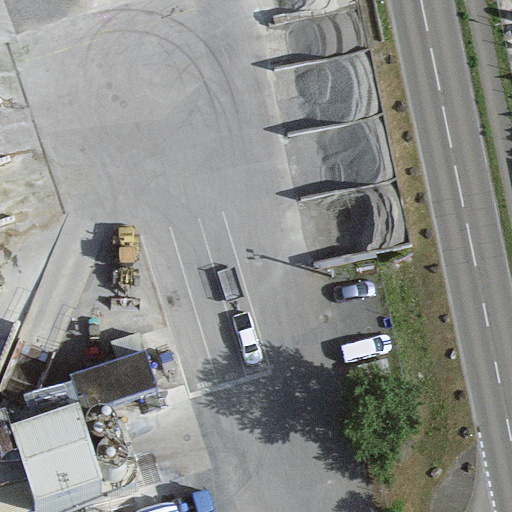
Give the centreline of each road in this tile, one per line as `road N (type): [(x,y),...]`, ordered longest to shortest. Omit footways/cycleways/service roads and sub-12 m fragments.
road 1 (unknown): [(341,511),(275,319),(214,189),(166,160),(93,156),(0,173)]
road 2 (secondary): [(416,0),(511,467)]
